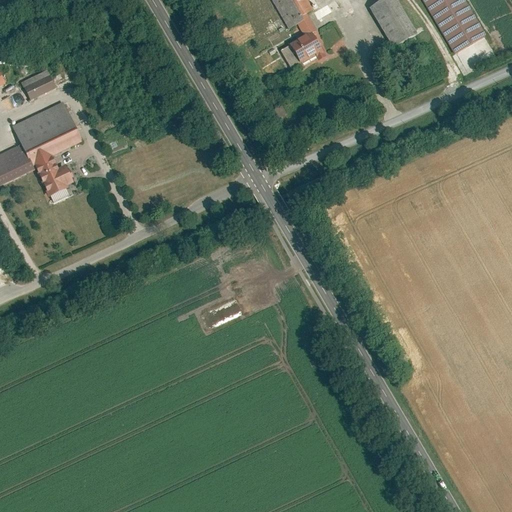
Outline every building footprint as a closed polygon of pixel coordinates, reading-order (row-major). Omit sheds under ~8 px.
[(307,0),(270,0),(288,33),(298,27),(305,41),(289,50),(300,69),(322,56),(312,38),(316,35),(306,17),(315,13),(307,0)] [(395,0),(390,0),(369,12),(393,55),(418,42),(395,0)] [(465,0),(418,0),(454,57),(488,35),(465,0)] [(45,73),(19,85),(27,103),(53,91),(45,73)] [(18,148),(0,156),(0,190),(36,173),(49,200),(73,189),(64,170),(57,173),(51,161),(83,145),(63,103),(9,129),(18,148)] [(277,119),(286,115),(282,105),(272,109),(277,119)] [(109,147),(111,156),(130,150),(127,142),(109,147)]
